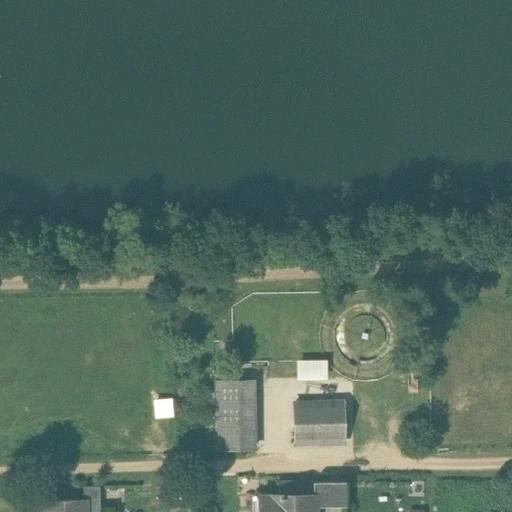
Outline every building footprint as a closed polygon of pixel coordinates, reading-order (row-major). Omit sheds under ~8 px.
[(294,363),(295,381),(326,380),(326,362),(294,363)] [(252,381),(216,382),(217,450),(253,450),(252,381)] [(342,402),(294,404),(295,444),(343,443),(342,402)] [(329,483),(313,483),(313,495),(314,495),(315,507),(330,507),(329,483)] [(344,483),(329,483),(330,507),(345,507),(344,483)] [(99,511),(99,487),(83,487),(83,500),(85,500),(84,511),(99,511)] [(314,511),(315,507),(314,495),(313,495),(258,496),(258,511),(314,511)] [(83,500),(40,501),(40,511),(84,511),(85,500),(83,500)]
